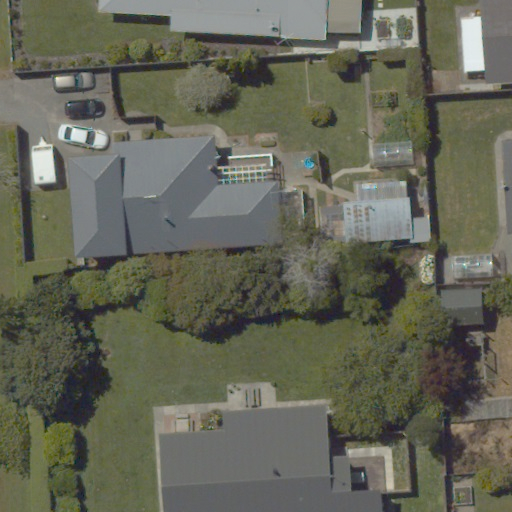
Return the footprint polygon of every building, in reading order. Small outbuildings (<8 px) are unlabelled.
[(100,0),(101,0),(171,2),(170,22),(330,26),(330,0),(100,0)] [(484,65),(484,73),(511,71),(511,0),(478,0),(478,3),(456,4),(459,67),(484,65)] [(511,126),(496,127),(501,224),(511,223),(511,126)] [(217,129),(69,136),(74,254),(289,244),(285,149),(218,152),(217,129)] [(227,443),(162,446),(165,511),(384,511),(383,470),(349,471),(348,445),(330,445),(327,391),(225,397),(227,443)]
